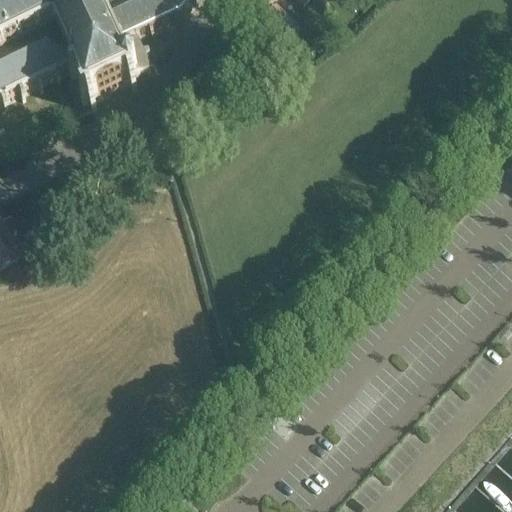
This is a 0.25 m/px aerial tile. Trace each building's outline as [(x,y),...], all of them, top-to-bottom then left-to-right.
[(151,77),(155,78),(156,75),(152,73),(145,60),(150,58),(148,54),(144,56),(138,44),(149,39),(152,44),(156,42),(153,37),(165,32),(167,37),(171,35),(169,30),(180,25),(181,27),(185,25),(184,23),(193,10),(198,11),(198,6),(194,6),(190,0),(0,0),(0,109),(2,109),(5,113),(7,112),(5,107),(20,100),(22,105),(25,103),(23,99),(38,91),(40,96),(43,95),(41,90),(55,83),(58,88),(60,86),(58,82),(74,74),(76,79),(69,83),(72,87),(67,89),(76,108),(80,105),(83,110),(89,107),(92,114),(96,112),(93,105),(130,88),(133,94),(137,92),(134,86),(141,83),(140,82),(151,77)] [(262,0),(269,7),(276,0),(293,0),(303,10),(309,4),(305,0),(262,0)] [(280,25),(286,18),(275,7),(261,21),(277,39),(286,31),(280,25)] [(294,70),(304,60),(292,48),(282,58),(294,70)] [(155,160),(156,153),(154,147),(150,143),(144,140),(137,142),(132,146),(130,153),(132,160),(136,165),(143,167),(150,165),(155,160)] [(0,271),(17,263),(11,251),(23,245),(9,219),(0,224),(0,271)]
